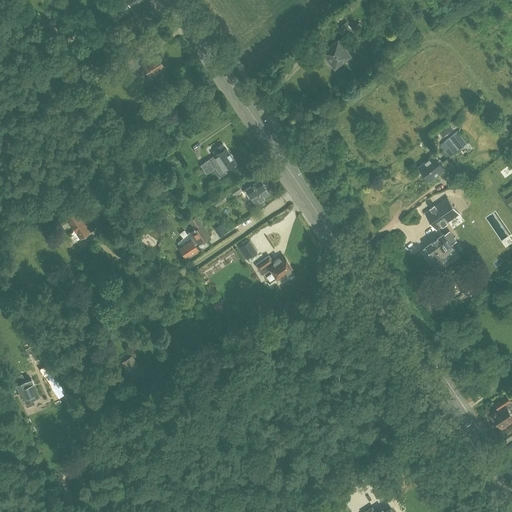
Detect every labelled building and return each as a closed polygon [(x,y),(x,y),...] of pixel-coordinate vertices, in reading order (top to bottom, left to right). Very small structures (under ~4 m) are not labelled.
[(119,0),(122,3),(127,10),(142,0),(119,0)] [(368,9),(371,13),(377,8),(374,4),(368,9)] [(393,22),(388,10),(374,16),(379,28),(393,22)] [(142,25),(135,14),(120,24),(127,35),(142,25)] [(338,29),(343,36),(352,29),(347,22),(338,29)] [(323,51),(335,67),(351,55),(344,45),(348,42),(343,36),(323,51)] [(126,64),(134,77),(145,70),(149,76),(164,66),(155,54),(143,63),(140,59),(137,54),(134,56),(131,52),(125,56),(126,57),(122,59),(125,64),(126,64)] [(91,78),(95,84),(111,74),(103,61),(94,66),(98,73),(91,78)] [(444,137),(452,130),(450,128),(452,126),(451,124),(440,132),(444,137)] [(449,138),(457,148),(465,141),(458,131),(449,138)] [(457,148),(449,138),(441,145),(448,155),(457,148)] [(215,168),(221,177),(226,173),(225,171),(236,163),(222,143),(214,149),(217,153),(200,165),(206,174),(215,168)] [(419,167),(430,181),(445,169),(435,155),(419,167)] [(242,181),(244,171),(234,168),(232,178),(242,181)] [(255,203),(258,207),(265,203),(262,199),(269,194),(260,180),(245,189),(247,192),(244,193),(248,198),(250,196),(254,203),(255,203)] [(233,195),(236,199),(242,195),(241,191),(242,190),(238,184),(230,190),(228,191),(231,196),(233,195)] [(212,201),(216,207),(227,200),(223,194),(212,201)] [(82,201),(90,213),(97,208),(89,196),(82,201)] [(425,213),(437,230),(443,227),(460,214),(462,218),(468,214),(465,210),(460,213),(448,196),(430,208),(430,209),(425,213)] [(68,221),(79,238),(93,229),(79,208),(65,217),(68,221)] [(180,247),(185,253),(196,245),(198,243),(199,245),(204,241),(206,241),(208,240),(208,238),(209,237),(196,217),(189,221),(194,228),(193,229),(194,231),(191,233),(179,243),(182,246),(180,247)] [(424,248),(435,264),(456,250),(452,244),(455,241),(449,232),(445,235),(444,233),(427,245),(427,246),(424,248)] [(82,239),(77,242),(82,251),(87,248),(82,239)] [(270,269),(277,279),(292,268),(283,256),(273,263),(268,255),(255,265),(262,275),(270,269)] [(225,318),(241,341),(249,335),(233,312),(225,318)] [(28,347),(35,361),(43,356),(36,343),(28,347)] [(121,363),(132,379),(143,372),(132,356),(121,363)] [(24,401),(27,407),(35,404),(32,397),(38,395),(31,379),(31,380),(29,374),(15,379),(17,385),(23,401),(24,401)] [(56,378),(48,383),(54,395),(63,390),(56,378)] [(505,402),(500,406),(501,408),(492,414),(493,416),(492,417),(496,423),(497,422),(501,428),(511,420),(511,412),(509,408),(511,406),(511,401),(508,395),(502,398),(505,402)] [(320,490),(331,497),(337,487),(325,480),(320,490)]
